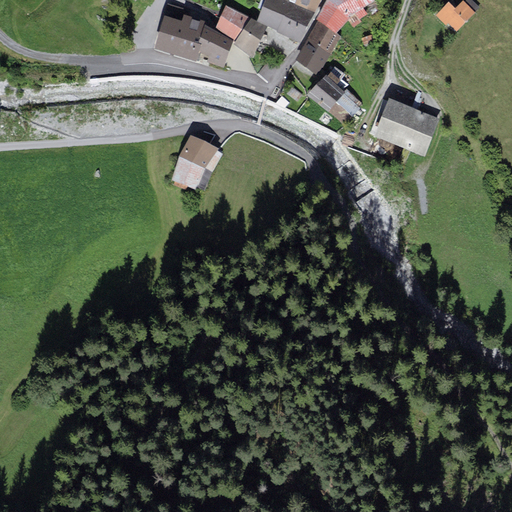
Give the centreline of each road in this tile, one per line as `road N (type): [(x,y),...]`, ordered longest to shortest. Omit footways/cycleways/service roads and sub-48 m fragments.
road 1 (track): [(225,118),(298,148),(326,183),(229,271),(99,491),(73,511)]
road 2 (unclassified): [(0,33),(46,57),(171,61),(267,86)]
road 3 (unclassified): [(0,144),(138,137),(225,118)]
